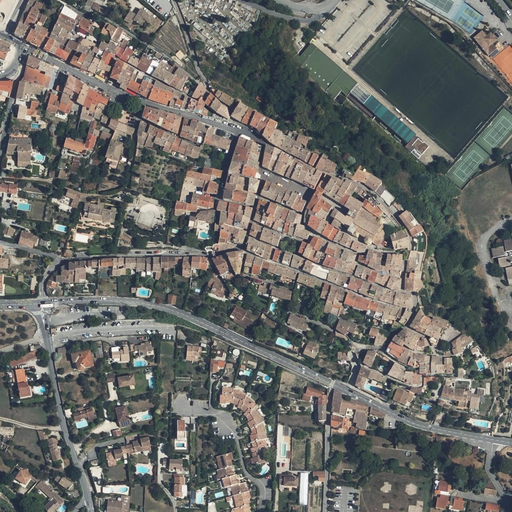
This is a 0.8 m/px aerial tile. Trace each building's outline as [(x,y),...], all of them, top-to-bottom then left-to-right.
[(3,0),(2,2),(2,3),(9,6),(8,8),(15,11),(19,3),(15,1),(14,0),(3,0)] [(31,0),(29,0),(19,22),(24,25),(31,29),(30,30),(39,34),(42,28),(47,17),(38,14),(42,6),(31,0)] [(91,9),(94,3),(87,0),(85,5),(82,9),(89,13),(91,9)] [(141,0),(152,8),(166,19),(173,8),(170,3),(171,0),(141,0)] [(97,12),(101,7),(94,3),(91,9),(97,12)] [(97,12),(104,15),(107,10),(101,7),(97,12)] [(142,14),(144,12),(140,9),(136,15),(129,11),(124,20),(131,24),(133,21),(140,25),(143,19),(145,16),(142,14)] [(80,16),(76,24),(79,26),(81,27),(80,28),(87,32),(93,24),(80,16)] [(64,20),(58,18),(55,26),(71,34),(75,26),(64,20)] [(23,26),(19,23),(13,34),(21,38),(26,27),(23,26)] [(111,39),(116,30),(107,25),(104,26),(100,34),(111,39)] [(54,42),(60,45),(62,46),(66,38),(68,40),(71,34),(55,26),(51,34),(49,39),(54,42)] [(26,27),(21,38),(25,41),(30,30),(26,27)] [(42,28),(39,34),(44,37),(47,31),(42,28)] [(123,31),(117,28),(116,30),(111,39),(108,45),(104,51),(109,54),(114,57),(115,55),(120,59),(127,48),(116,43),(123,31)] [(39,34),(30,30),(25,41),(38,48),(44,37),(39,34)] [(196,36),(187,30),(190,38),(194,40),(196,36)] [(486,36),(492,43),(497,40),(490,32),(486,36)] [(473,38),(477,42),(482,38),(479,34),(473,38)] [(482,38),(477,42),(477,43),(488,56),(497,49),(492,43),(486,36),(482,38)] [(44,37),(38,48),(43,50),(49,39),(44,37)] [(71,51),(72,50),(75,44),(68,40),(66,38),(62,46),(60,45),(54,55),(60,58),(65,61),(71,51)] [(43,50),(49,53),(54,42),(49,39),(43,50)] [(104,52),(104,51),(108,45),(102,42),(98,49),(94,47),(95,45),(86,40),(82,40),(78,45),(75,51),(77,52),(87,56),(94,59),(99,50),(104,52)] [(11,46),(1,41),(0,42),(0,51),(7,55),(11,46)] [(49,53),(54,55),(60,45),(54,42),(49,53)] [(404,124),(396,117),(390,111),(376,99),(371,94),(358,83),(351,77),(349,75),(343,70),(312,43),(309,45),(307,44),(298,54),(292,62),(342,105),(347,99),(372,120),(374,118),(419,158),(421,156),(422,155),(430,146),(424,141),(423,142),(421,140),(410,130),(411,129),(404,124)] [(133,52),(127,47),(127,48),(120,59),(127,63),(130,58),(130,57),(133,52)] [(87,71),(95,75),(101,64),(103,65),(109,54),(104,51),(104,52),(99,50),(94,59),(87,71)] [(179,51),(175,55),(179,60),(183,56),(179,51)] [(75,66),(80,69),(87,56),(77,52),(74,57),(79,60),(75,66)] [(109,68),(114,57),(109,54),(103,65),(101,64),(95,75),(105,80),(109,68)] [(80,69),(87,71),(94,59),(87,56),(80,69)] [(40,62),(36,60),(33,59),(28,57),(26,66),(27,66),(30,67),(31,68),(37,70),(40,62)] [(70,64),(75,66),(79,60),(74,57),(73,57),(70,64)] [(139,62),(130,57),(130,58),(127,63),(134,66),(136,68),(139,62)] [(121,85),(126,72),(122,70),(124,64),(116,60),(110,78),(117,81),(116,82),(120,85),(121,85)] [(157,68),(146,61),(144,65),(143,66),(144,67),(148,69),(145,73),(151,76),(157,68)] [(157,67),(157,68),(162,71),(163,70),(166,65),(160,61),(157,67)] [(44,64),(40,62),(37,70),(31,68),(30,67),(27,66),(24,77),(20,82),(16,99),(25,101),(27,102),(28,102),(29,93),(31,93),(40,95),(41,89),(42,87),(44,88),(48,89),(51,77),(52,73),(53,67),(44,64)] [(172,68),(166,65),(163,70),(168,74),(172,68)] [(173,76),(178,68),(174,65),(172,68),(168,74),(173,76)] [(129,67),(128,67),(126,72),(121,85),(127,88),(130,81),(140,86),(145,76),(129,67)] [(162,71),(157,68),(151,76),(157,79),(161,73),(162,71)] [(178,90),(179,91),(184,83),(188,76),(178,68),(173,76),(174,77),(180,81),(175,89),(178,90)] [(168,74),(163,70),(162,71),(161,73),(157,79),(163,82),(168,74)] [(173,76),(168,74),(163,82),(168,85),(169,86),(174,77),(173,76)] [(62,85),(58,84),(56,91),(62,93),(71,97),(76,81),(69,76),(64,89),(64,90),(61,89),(61,88),(62,85)] [(145,76),(140,86),(137,94),(143,97),(150,79),(145,76)] [(55,78),(51,77),(48,89),(47,92),(51,93),(55,78)] [(169,86),(175,89),(180,81),(174,77),(169,86)] [(150,79),(143,97),(147,99),(148,100),(155,81),(150,79)] [(0,96),(10,98),(13,80),(9,82),(8,82),(0,82),(0,96)] [(62,93),(60,102),(60,103),(72,107),(74,101),(76,102),(83,85),(76,81),(71,97),(62,93)] [(137,94),(140,86),(130,81),(127,88),(137,94)] [(157,82),(155,81),(148,100),(154,101),(166,106),(168,101),(171,90),(167,88),(157,82)] [(74,101),(72,107),(71,110),(77,111),(76,115),(81,116),(83,107),(88,89),(83,85),(76,102),(74,101)] [(198,101),(205,90),(202,88),(198,85),(191,97),(198,101)] [(232,108),(236,102),(227,96),(213,88),(211,90),(220,101),(232,108)] [(107,102),(88,89),(83,107),(89,109),(88,111),(94,114),(95,114),(97,108),(99,103),(106,107),(107,102)] [(198,101),(204,104),(209,94),(205,90),(198,101)] [(174,91),(170,101),(170,102),(175,103),(176,101),(182,103),(180,109),(186,111),(190,100),(174,91)] [(204,104),(209,108),(214,99),(209,94),(204,104)] [(58,97),(51,95),(49,99),(48,105),(46,110),(56,114),(57,109),(57,108),(54,107),(56,101),(57,101),(58,97)] [(215,113),(220,106),(220,105),(214,99),(209,108),(215,113)] [(190,100),(186,111),(193,113),(195,107),(193,107),(195,103),(190,100)] [(27,102),(25,101),(23,114),(26,114),(27,109),(30,110),(31,102),(29,102),(28,102),(27,102)] [(175,103),(170,102),(168,106),(180,109),(182,103),(176,101),(175,103)] [(242,123),(250,110),(247,108),(241,104),(241,103),(240,102),(239,101),(238,101),(237,102),(236,103),(236,104),(236,106),(237,107),(238,108),(232,117),(242,123)] [(36,117),(36,115),(39,103),(31,102),(30,110),(27,109),(26,114),(25,116),(36,117)] [(60,104),(58,110),(69,115),(72,107),(60,103),(60,104)] [(104,111),(106,107),(99,103),(97,108),(104,111)] [(197,104),(195,103),(193,107),(195,107),(193,113),(201,115),(207,116),(208,112),(203,107),(197,104)] [(220,106),(215,113),(228,120),(228,119),(228,118),(226,109),(220,106)] [(89,109),(83,107),(81,116),(80,117),(92,121),(90,125),(90,128),(95,130),(97,122),(93,121),(94,118),(93,118),(94,114),(88,111),(89,109)] [(95,114),(94,114),(93,118),(94,118),(101,121),(100,122),(106,124),(108,117),(103,114),(104,111),(97,108),(95,114)] [(171,132),(175,116),(162,113),(145,108),(141,118),(145,120),(158,126),(170,132),(171,132)] [(257,113),(250,110),(242,123),(242,124),(250,127),(257,113)] [(257,130),(264,117),(257,113),(250,127),(257,130)] [(181,118),(175,116),(171,132),(176,135),(181,118)] [(92,121),(80,117),(80,119),(79,122),(90,125),(92,121)] [(263,137),(271,121),(267,119),(264,117),(257,130),(263,137)] [(109,126),(108,127),(115,132),(115,130),(116,128),(118,124),(111,119),(109,126)] [(189,128),(191,121),(184,119),(182,126),(189,128)] [(193,136),(197,137),(198,131),(195,130),(197,124),(191,121),(189,128),(182,126),(181,131),(187,134),(193,136)] [(277,126),(278,125),(274,123),(271,121),(263,137),(269,143),(275,131),(277,126)] [(137,143),(137,146),(146,147),(151,148),(153,143),(154,142),(155,137),(151,135),(146,133),(149,126),(140,122),(137,136),(137,139),(137,143)] [(115,130),(125,133),(126,127),(118,124),(116,128),(115,130)] [(197,145),(201,146),(203,147),(204,144),(205,137),(214,140),(216,141),(217,137),(212,135),(214,129),(197,124),(195,130),(198,131),(197,137),(198,137),(197,143),(196,143),(197,145)] [(132,136),(133,134),(135,130),(128,127),(126,127),(125,133),(132,136)] [(97,137),(99,132),(95,130),(90,128),(88,134),(96,137),(97,137)] [(154,129),(151,135),(155,137),(161,140),(163,133),(159,131),(154,129)] [(276,147),(282,137),(283,135),(275,131),(269,143),(276,147)] [(102,133),(100,139),(110,143),(111,141),(113,136),(103,132),(102,133)] [(154,142),(153,143),(159,145),(161,146),(164,147),(166,142),(169,135),(163,133),(161,140),(155,137),(154,142)] [(86,149),(87,149),(91,150),(96,137),(88,134),(87,138),(86,141),(85,144),(86,147),(86,149)] [(175,138),(169,135),(166,142),(172,145),(175,138)] [(204,144),(215,147),(216,147),(228,151),(229,146),(223,144),(216,141),(214,140),(205,137),(204,144)] [(282,150),(287,139),(282,137),(276,147),(277,148),(282,150)] [(306,146),(310,139),(306,139),(299,137),(297,141),(306,146)] [(31,140),(8,138),(6,151),(5,155),(18,155),(17,162),(30,162),(31,140)] [(73,141),(66,138),(63,147),(85,154),(87,149),(86,149),(86,147),(85,144),(80,143),(73,141)] [(181,141),(175,138),(172,145),(172,146),(170,150),(173,151),(177,153),(181,141)] [(246,150),(249,142),(239,138),(237,146),(246,150)] [(287,153),(292,141),(287,139),(282,150),(287,153)] [(110,143),(105,157),(106,157),(118,161),(122,144),(115,142),(111,141),(110,143)] [(249,142),(246,150),(248,151),(260,156),(262,146),(257,145),(249,141),(249,142)] [(296,144),(292,141),(287,153),(291,155),(296,144)] [(172,145),(166,142),(164,147),(163,151),(169,153),(170,150),(172,146),(172,145)] [(296,144),(291,155),(296,158),(300,150),(302,147),(296,144)] [(194,147),(188,145),(184,155),(190,157),(194,147)] [(248,151),(246,150),(237,146),(231,163),(239,165),(237,175),(242,176),(244,167),(257,171),(259,164),(258,164),(246,159),(248,151)] [(266,154),(273,158),(275,150),(267,146),(266,153),(266,154)] [(200,149),(194,147),(190,157),(193,158),(197,159),(200,150),(200,149)] [(270,168),(275,170),(276,168),(282,154),(275,150),(273,158),(270,168)] [(260,156),(248,151),(246,159),(258,164),(260,158),(260,156)] [(304,151),(300,159),(300,160),(305,162),(310,153),(304,151)] [(310,153),(305,162),(308,164),(309,165),(314,155),(310,153)] [(264,165),(270,168),(273,158),(266,154),(264,165)] [(276,168),(275,170),(287,175),(290,168),(291,168),(295,160),(282,154),(276,168)] [(63,171),(67,156),(62,155),(58,169),(63,171)] [(314,155),(309,165),(313,167),(319,157),(314,155)] [(328,158),(324,155),(321,159),(326,162),(322,170),(323,171),(334,174),(337,167),(327,161),(328,158)] [(75,156),(70,173),(79,176),(84,158),(75,156)] [(115,170),(118,161),(106,157),(105,163),(109,164),(108,168),(115,170)] [(84,158),(79,176),(84,179),(90,160),(84,158)] [(326,162),(321,159),(321,160),(316,168),(322,170),(326,162)] [(292,178),(299,163),(295,160),(291,168),(290,168),(287,175),(292,178)] [(239,165),(231,163),(228,173),(237,175),(239,165)] [(298,180),(304,165),(300,163),(299,163),(292,178),(298,180)] [(310,176),(313,170),(304,165),(298,180),(304,182),(308,175),(310,176)] [(244,167),(242,176),(255,179),(257,171),(244,167)] [(204,168),(203,174),(202,174),(212,177),(220,179),(222,172),(204,168)] [(304,182),(315,188),(322,175),(313,170),(310,176),(308,175),(304,182)] [(60,171),(58,179),(65,180),(67,172),(64,171),(60,171)] [(203,174),(191,171),(188,171),(186,177),(194,179),(193,185),(195,186),(204,188),(205,181),(210,182),(210,183),(212,177),(202,174),(203,174)] [(359,173),(357,172),(353,179),(352,181),(358,183),(358,182),(365,185),(369,178),(370,177),(359,173)] [(227,184),(233,185),(236,177),(229,175),(227,184)] [(326,175),(322,182),(328,186),(332,178),(326,175)] [(194,179),(186,177),(185,177),(182,190),(190,191),(189,192),(194,193),(195,186),(193,185),(194,179)] [(323,194),(329,197),(339,180),(333,177),(332,178),(328,186),(323,194)] [(239,178),(237,186),(236,191),(242,192),(242,187),(248,187),(247,193),(248,193),(250,180),(239,178)] [(365,185),(373,191),(375,193),(380,187),(369,178),(365,185)] [(260,182),(250,180),(248,193),(256,194),(260,182)] [(329,197),(334,201),(346,182),(346,181),(339,180),(329,197)] [(217,195),(219,186),(210,183),(210,182),(207,193),(217,195)] [(314,191),(315,188),(304,182),(302,185),(314,191)] [(322,195),(323,194),(328,186),(322,182),(317,191),(317,192),(322,195)] [(352,184),(346,182),(334,201),(339,204),(344,196),(352,184)] [(236,191),(237,186),(233,185),(227,184),(225,192),(234,193),(236,191)] [(352,184),(344,196),(350,199),(350,198),(355,192),(358,187),(352,184)] [(9,186),(0,185),(0,192),(8,193),(8,194),(16,195),(17,186),(9,185),(9,186)] [(266,198),(271,200),(276,189),(271,187),(268,193),(266,198)] [(380,187),(375,193),(380,198),(386,191),(380,187)] [(271,200),(276,203),(281,192),(276,189),(271,200)] [(79,201),(81,195),(76,193),(68,190),(66,196),(62,195),(59,202),(77,208),(79,201)] [(186,196),(185,203),(188,204),(191,205),(193,194),(194,193),(189,192),(190,191),(182,190),(182,191),(181,195),(186,196)] [(362,190),(359,195),(366,201),(375,209),(376,208),(378,206),(370,196),(362,190)] [(234,194),(234,193),(225,192),(223,200),(233,202),(246,205),(248,195),(240,194),(234,194)] [(281,192),(276,203),(280,204),(281,205),(286,194),(281,192)] [(213,208),(214,201),(210,200),(211,198),(193,194),(191,205),(198,206),(206,208),(209,208),(213,208)] [(286,194),(281,205),(286,207),(291,196),(286,194)] [(248,195),(246,205),(253,207),(256,196),(248,195)] [(291,196),(286,207),(291,209),(297,199),(291,196)] [(314,196),(310,203),(322,210),(328,214),(333,208),(326,203),(320,199),(314,196)] [(344,207),(350,199),(344,196),(339,204),(344,207)] [(356,216),(362,207),(363,206),(350,198),(350,199),(344,207),(350,211),(350,212),(356,216)] [(297,199),(291,209),(296,212),(301,213),(306,203),(301,201),(297,199)] [(266,208),(268,203),(260,200),(259,204),(258,205),(265,208),(266,208)] [(219,206),(217,211),(221,212),(228,213),(230,204),(217,201),(216,203),(217,204),(219,204),(219,206)] [(366,201),(363,206),(362,207),(372,214),(375,209),(366,201)] [(177,202),(175,210),(187,211),(188,204),(185,203),(180,202),(177,202)] [(306,210),(307,210),(318,215),(322,210),(310,203),(310,205),(309,204),(306,210)] [(105,220),(108,210),(103,209),(97,208),(98,206),(89,204),(89,207),(84,206),(83,210),(85,211),(89,211),(88,215),(88,217),(104,220),(105,220)] [(188,204),(187,211),(197,212),(198,206),(191,205),(188,204)] [(273,218),(274,218),(278,207),(272,205),(271,204),(266,215),(269,216),(273,218)] [(381,204),(378,206),(387,216),(388,217),(389,218),(392,215),(381,204)] [(233,205),(232,214),(236,215),(238,215),(240,206),(233,205)] [(262,213),(263,213),(265,208),(258,205),(257,210),(257,211),(262,213)] [(350,212),(347,216),(354,221),(349,230),(347,233),(357,239),(359,235),(365,239),(364,241),(365,244),(368,246),(371,245),(372,243),(378,247),(384,237),(384,236),(384,234),(384,233),(383,232),(381,231),(382,230),(383,229),(383,228),(384,227),(383,226),(382,225),(384,223),(384,220),(381,218),(378,219),(372,214),(362,207),(356,216),(350,212)] [(111,211),(108,210),(105,220),(114,222),(115,214),(116,209),(111,208),(111,211)] [(246,208),(244,217),(250,219),(253,210),(246,208)] [(375,209),(372,214),(378,219),(382,214),(375,209)] [(286,222),(289,212),(285,210),(284,210),(281,219),(281,220),(286,221),(286,222)] [(322,221),(323,219),(318,215),(307,210),(305,214),(304,223),(308,226),(311,217),(322,221)] [(324,220),(328,214),(322,210),(318,215),(323,219),(324,220)] [(331,217),(335,220),(339,213),(335,210),(331,217)] [(198,215),(196,218),(190,217),(188,227),(194,228),(196,221),(198,221),(199,219),(207,220),(207,222),(214,223),(215,211),(209,211),(200,212),(200,213),(198,215)] [(255,221),(261,224),(264,214),(263,213),(262,213),(257,211),(257,212),(255,221)] [(228,213),(221,212),(220,225),(215,224),(215,231),(220,232),(221,227),(225,228),(225,227),(226,224),(228,225),(229,213),(228,213)] [(294,225),(297,214),(289,212),(286,222),(287,222),(291,224),(293,224),(294,225)] [(403,222),(410,218),(406,212),(399,217),(402,222),(403,222)] [(232,214),(229,213),(228,225),(234,226),(236,215),(232,214)] [(236,215),(234,226),(247,229),(249,225),(242,223),(243,217),(238,215),(236,215)] [(272,229),(277,220),(274,218),(273,218),(269,216),(266,226),(272,228),(272,229)] [(242,223),(249,225),(250,220),(250,219),(244,217),(243,217),(242,223)] [(322,221),(311,217),(308,226),(317,233),(322,221)] [(410,232),(418,227),(410,218),(403,222),(410,232)] [(277,231),(281,221),(277,220),(272,229),(277,231)] [(277,231),(283,233),(287,222),(286,222),(286,221),(281,220),(281,221),(277,231)] [(340,227),(341,224),(340,223),(335,220),(331,225),(341,231),(343,228),(340,227)] [(328,224),(322,221),(317,233),(322,236),(327,225),(328,224)] [(262,234),(264,229),(260,227),(253,224),(251,230),(262,234)] [(294,236),(296,229),(297,226),(294,225),(293,224),(291,224),(288,235),(294,236)] [(332,228),(327,225),(322,236),(325,238),(328,239),(334,229),(332,228)] [(424,233),(420,226),(418,227),(410,232),(413,238),(424,233)] [(229,228),(228,234),(229,234),(234,235),(245,238),(246,232),(236,229),(229,228)] [(301,238),(303,231),(296,229),(294,236),(296,237),(301,238)] [(339,232),(334,229),(328,239),(333,242),(339,232)] [(250,235),(260,241),(262,235),(262,234),(251,230),(250,235)] [(307,240),(310,233),(304,230),(303,231),(301,238),(307,240)] [(272,245),(275,234),(270,231),(268,237),(262,235),(260,241),(272,245)] [(401,232),(390,237),(394,251),(399,250),(399,252),(406,251),(405,256),(404,261),(405,261),(405,256),(408,250),(409,242),(404,231),(401,232)] [(220,240),(219,244),(225,243),(226,240),(228,241),(229,234),(228,234),(220,232),(220,240)] [(341,233),(339,232),(333,242),(339,244),(340,245),(344,235),(341,233)] [(511,232),(511,233),(511,236),(511,239),(504,241),(505,247),(503,247),(492,249),(493,257),(497,257),(499,265),(500,271),(506,270),(508,284),(511,283),(511,232)] [(281,236),(275,234),(272,245),(278,247),(281,236)] [(27,247),(38,250),(41,238),(31,235),(30,240),(20,238),(20,239),(18,245),(27,247)] [(245,238),(234,235),(232,242),(242,245),(245,238)] [(342,245),(346,247),(349,240),(350,238),(347,236),(344,235),(340,245),(342,245)] [(309,246),(308,245),(303,255),(302,257),(308,259),(313,249),(317,252),(318,253),(323,241),(318,239),(314,237),(310,246),(309,246)] [(259,248),(260,244),(253,239),(251,239),(249,238),(247,244),(259,248)] [(325,242),(323,241),(318,253),(317,252),(313,262),(315,262),(318,264),(322,254),(325,255),(329,244),(325,242)] [(367,248),(354,242),(351,249),(357,252),(365,253),(367,248)] [(213,247),(212,248),(213,249),(214,250),(216,251),(217,252),(224,251),(226,251),(227,250),(227,248),(228,244),(228,243),(225,243),(219,244),(218,244),(215,244),(214,245),(213,246),(213,247)] [(303,243),(298,254),(303,255),(308,245),(303,243)] [(256,256),(259,248),(247,244),(246,246),(248,247),(247,251),(256,256)] [(266,246),(260,244),(259,248),(256,256),(262,258),(266,246)] [(331,245),(329,244),(325,255),(327,255),(334,258),(337,248),(335,247),(331,245)] [(271,248),(266,246),(262,258),(268,260),(271,248)] [(276,250),(271,248),(268,260),(273,262),(276,250)] [(339,249),(337,248),(334,258),(338,259),(341,260),(344,251),(343,251),(339,249)] [(308,259),(313,262),(317,252),(313,249),(308,259)] [(73,252),(65,250),(63,256),(71,258),(73,252)] [(350,254),(344,251),(341,260),(344,261),(347,262),(350,254)] [(369,251),(368,254),(376,255),(376,259),(381,260),(382,254),(377,253),(369,251)] [(236,264),(242,264),(242,262),(244,252),(236,253),(236,264)] [(285,253),(280,252),(277,263),(282,265),(285,253)] [(410,252),(408,261),(406,274),(414,275),(415,273),(416,259),(416,252),(410,252)] [(240,275),(242,264),(236,264),(236,253),(226,255),(233,269),(235,275),(240,275)] [(292,255),(285,253),(282,265),(289,267),(292,255)] [(322,254),(318,264),(323,266),(327,255),(325,255),(322,254)] [(356,256),(350,254),(347,262),(349,263),(353,264),(356,256)] [(367,267),(373,269),(375,266),(376,259),(376,255),(368,254),(367,257),(366,260),(369,261),(368,266),(367,267)] [(216,257),(213,258),(211,258),(221,276),(233,269),(226,255),(221,257),(220,256),(216,257)] [(327,255),(323,266),(324,266),(331,269),(334,270),(338,259),(334,258),(327,255)] [(291,267),(298,270),(302,260),(294,256),(291,267)] [(358,262),(365,265),(366,260),(367,257),(360,256),(358,262)] [(402,256),(392,256),(391,267),(401,269),(402,256)] [(192,257),(184,257),(183,263),(182,267),(183,267),(183,277),(191,277),(192,268),(192,257)] [(201,257),(192,257),(192,268),(199,269),(201,257)] [(204,257),(201,257),(199,269),(206,271),(207,267),(213,270),(214,267),(209,259),(204,257)] [(123,258),(113,259),(112,270),(112,276),(120,276),(121,269),(118,269),(118,266),(123,266),(123,258)] [(137,258),(126,258),(125,268),(136,269),(137,258)] [(150,258),(137,258),(136,269),(146,270),(146,272),(156,272),(155,280),(160,281),(160,280),(161,275),(161,269),(161,258),(150,258)] [(168,258),(161,258),(161,269),(169,268),(169,260),(168,260),(168,258)] [(253,266),(252,275),(259,276),(261,268),(262,267),(269,269),(270,264),(263,262),(256,258),(253,266)] [(113,259),(98,260),(98,266),(98,267),(110,267),(110,270),(112,270),(113,259)] [(338,259),(334,270),(341,272),(344,261),(341,260),(338,259)] [(381,262),(381,260),(376,259),(375,266),(373,269),(374,270),(375,270),(377,267),(380,267),(381,262)] [(298,270),(303,271),(305,267),(307,262),(302,260),(298,270)] [(75,271),(74,283),(75,283),(85,283),(85,266),(85,262),(69,263),(69,264),(69,271),(75,271)] [(307,268),(306,273),(311,275),(313,269),(311,268),(313,264),(307,262),(305,267),(307,268)] [(245,263),(245,265),(243,273),(252,275),(253,266),(249,264),(245,263)] [(349,263),(345,273),(353,276),(356,265),(353,264),(349,263)] [(69,283),(74,283),(75,271),(69,271),(69,264),(61,268),(62,269),(61,270),(61,276),(61,283),(65,283),(69,283)] [(268,270),(268,272),(274,274),(275,274),(277,267),(270,264),(269,269),(268,270)] [(313,269),(311,275),(321,279),(323,275),(329,277),(330,272),(322,270),(320,267),(313,264),(311,268),(313,269)] [(355,276),(362,279),(365,269),(358,266),(355,276)] [(281,276),(282,276),(284,269),(277,267),(275,274),(281,276)] [(401,269),(391,267),(391,268),(390,275),(394,275),(395,271),(401,272),(401,269)] [(282,276),(295,280),(297,273),(284,269),(282,276)] [(365,269),(362,279),(368,281),(369,277),(370,277),(372,272),(366,269),(365,269)] [(329,277),(328,281),(328,282),(341,287),(345,277),(330,272),(329,277)] [(369,277),(368,281),(375,283),(378,274),(372,272),(370,277),(369,277)] [(414,275),(406,274),(405,279),(421,281),(421,277),(422,274),(415,273),(414,275)] [(47,285),(55,288),(56,283),(56,276),(54,274),(49,281),(47,285)] [(314,286),(316,281),(299,274),(297,282),(313,288),(314,286)] [(378,274),(375,283),(380,285),(384,276),(378,274)] [(222,288),(224,284),(219,282),(220,279),(211,276),(209,282),(214,284),(212,288),(211,293),(219,296),(219,297),(223,299),(225,294),(222,288)] [(384,276),(380,285),(387,288),(390,278),(384,276)] [(345,277),(341,287),(347,289),(351,279),(345,277)] [(390,278),(387,288),(392,290),(396,279),(390,278)] [(396,279),(392,290),(400,291),(401,280),(396,279)] [(421,281),(405,279),(405,291),(418,293),(419,293),(420,291),(421,290),(422,290),(422,288),(423,287),(423,285),(422,283),(421,281)] [(363,283),(353,280),(349,290),(359,294),(363,283)] [(325,284),(316,281),(314,286),(317,287),(323,289),(325,284)] [(273,286),(264,283),(263,287),(260,286),(258,291),(271,295),(272,295),(273,286)] [(368,285),(363,283),(359,294),(364,296),(368,285)] [(331,287),(325,284),(323,289),(322,291),(329,294),(331,287)] [(272,295),(290,301),(292,293),(279,289),(279,288),(273,286),(272,295)] [(372,286),(368,297),(374,300),(378,289),(372,286)] [(338,289),(331,287),(329,294),(322,291),(320,299),(327,301),(324,313),(331,315),(333,308),(338,289)] [(346,292),(338,289),(333,308),(331,315),(338,317),(339,315),(341,306),(346,292)] [(385,291),(378,289),(374,300),(381,302),(385,291)] [(391,293),(385,291),(381,302),(382,302),(388,304),(391,293)] [(348,293),(344,305),(353,307),(356,296),(348,293)] [(402,295),(396,294),(393,306),(394,306),(400,307),(401,297),(402,295)] [(168,303),(175,305),(176,296),(169,295),(168,303)] [(356,296),(353,307),(367,312),(370,302),(356,296)] [(406,298),(401,297),(400,307),(400,308),(412,310),(412,302),(412,297),(406,296),(406,298)] [(370,302),(367,312),(366,316),(374,319),(379,305),(370,302)] [(379,305),(374,319),(372,323),(376,325),(377,320),(381,322),(386,307),(379,305)] [(246,311),(236,306),(231,314),(241,320),(246,311)] [(381,322),(388,324),(393,309),(386,307),(381,322)] [(388,324),(392,325),(400,311),(393,309),(388,324)] [(421,309),(419,313),(415,319),(414,320),(420,324),(425,316),(421,309)] [(399,328),(402,326),(399,324),(405,312),(400,311),(392,325),(390,331),(392,332),(398,328),(399,328)] [(399,324),(402,326),(404,326),(408,321),(412,313),(405,312),(399,324)] [(295,315),(291,313),(288,323),(291,325),(290,326),(306,332),(309,322),(306,320),(295,316),(295,315)] [(417,332),(424,335),(427,330),(431,321),(432,321),(425,316),(420,324),(414,320),(412,324),(419,327),(416,331),(417,332)] [(432,321),(431,321),(432,325),(443,329),(445,330),(448,323),(444,321),(437,319),(435,319),(433,318),(432,321)] [(338,326),(348,331),(350,323),(340,320),(338,326)] [(427,330),(424,335),(425,335),(431,337),(429,341),(432,347),(434,347),(436,347),(438,341),(441,335),(433,331),(432,325),(431,321),(427,330)] [(350,323),(348,331),(354,334),(356,330),(357,325),(351,324),(350,323)] [(433,331),(441,335),(443,329),(432,325),(433,331)] [(336,330),(345,335),(346,333),(348,331),(338,326),(337,328),(336,330)] [(379,330),(371,329),(369,335),(377,338),(377,335),(379,330)] [(336,330),(334,336),(343,339),(345,335),(336,330)] [(389,335),(379,330),(377,335),(387,339),(387,338),(389,335)] [(403,347),(404,345),(405,343),(403,342),(397,336),(402,331),(401,330),(396,336),(392,341),(398,345),(403,347)] [(397,336),(403,342),(410,331),(408,330),(407,330),(404,330),(403,331),(402,331),(397,336)] [(404,345),(409,348),(412,342),(416,335),(410,331),(403,342),(405,343),(404,345)] [(377,335),(377,338),(374,345),(381,346),(387,339),(377,335)] [(409,348),(415,352),(416,346),(419,347),(422,347),(427,347),(429,346),(426,339),(422,339),(422,342),(419,340),(420,338),(416,335),(412,342),(409,348)] [(468,339),(463,335),(458,339),(452,344),(454,349),(452,350),(453,351),(447,353),(447,356),(454,356),(455,356),(455,355),(462,353),(461,349),(469,346),(472,341),(471,340),(469,338),(468,339)] [(102,348),(101,341),(86,343),(86,347),(94,346),(95,350),(102,348)] [(398,345),(392,341),(388,347),(392,349),(398,352),(401,355),(402,353),(403,354),(406,349),(403,347),(398,345)] [(130,345),(131,352),(138,351),(138,356),(147,355),(147,352),(151,352),(151,342),(145,343),(145,346),(134,347),(134,344),(130,345)] [(304,343),(302,347),(303,350),(305,351),(303,354),(315,359),(318,349),(316,348),(317,345),(309,342),(308,344),(304,343)] [(199,347),(192,346),(192,348),(187,348),(186,355),(194,356),(198,357),(199,347)] [(129,361),(128,352),(128,347),(123,347),(123,352),(111,353),(112,359),(120,359),(121,361),(129,361)] [(96,358),(103,358),(102,348),(95,350),(96,358)] [(392,349),(388,355),(394,359),(398,352),(392,349)] [(406,349),(403,354),(402,353),(401,355),(398,361),(403,363),(407,356),(408,357),(410,352),(406,349)] [(40,355),(38,350),(30,353),(9,361),(11,366),(40,355)] [(71,355),(73,363),(76,362),(77,369),(79,371),(83,370),(84,368),(92,366),(89,351),(71,355)] [(342,353),(338,351),(337,360),(350,361),(348,357),(348,352),(347,353),(342,353)] [(378,356),(379,353),(376,351),(368,351),(363,363),(371,367),(371,368),(376,354),(378,356)] [(415,354),(410,352),(408,357),(407,356),(403,363),(408,365),(414,368),(419,368),(419,365),(419,355),(415,354)] [(420,355),(419,355),(419,365),(426,364),(430,363),(430,357),(420,355)] [(442,359),(432,357),(431,363),(431,374),(437,374),(437,366),(442,366),(442,359)] [(211,360),(210,373),(215,373),(216,372),(217,372),(217,366),(226,367),(227,363),(211,360)] [(388,375),(397,379),(400,369),(401,367),(395,363),(388,375)] [(419,365),(419,368),(419,371),(415,370),(415,373),(420,374),(421,374),(426,374),(426,364),(419,365)] [(444,366),(442,366),(437,366),(437,374),(440,374),(446,374),(447,366),(444,366)] [(367,392),(378,398),(381,391),(370,386),(372,379),(384,384),(387,378),(361,367),(359,374),(357,380),(365,384),(362,390),(367,392)] [(13,384),(14,386),(18,385),(17,384),(26,383),(23,369),(15,371),(17,383),(13,384)] [(404,382),(406,372),(400,369),(397,379),(404,382)] [(411,384),(413,373),(406,372),(404,382),(411,384)] [(415,373),(413,373),(411,384),(420,385),(420,374),(415,373)] [(106,376),(107,383),(118,381),(118,378),(115,378),(115,375),(106,376)] [(118,378),(118,381),(119,387),(134,384),(133,375),(118,378)] [(355,386),(362,390),(365,384),(357,380),(355,386)] [(26,386),(26,383),(17,384),(18,385),(20,397),(30,396),(28,386),(26,386)] [(448,386),(444,385),(441,397),(454,400),(459,401),(458,407),(465,408),(466,402),(470,403),(470,402),(471,397),(467,396),(463,395),(460,394),(458,394),(454,393),(454,389),(454,387),(453,387),(453,386),(451,385),(450,388),(448,387),(448,386)] [(326,406),(328,396),(321,396),(322,391),(307,387),(306,393),(318,397),(318,406),(326,406)] [(233,388),(222,388),(222,395),(220,395),(220,404),(226,404),(226,403),(232,403),(238,406),(237,408),(241,409),(245,413),(243,415),(247,418),(249,422),(247,423),(251,429),(252,435),(249,436),(253,448),(250,449),(252,458),(250,459),(252,466),(267,462),(266,455),(265,449),(267,449),(265,439),(267,439),(265,432),(266,432),(265,426),(264,426),(263,422),(264,421),(261,415),(259,410),(258,410),(256,406),(257,405),(250,398),(249,399),(246,396),(246,394),(238,390),(237,391),(233,389),(233,388)] [(408,399),(410,393),(398,388),(393,400),(405,405),(408,399)] [(342,393),(334,389),(331,413),(332,413),(339,414),(342,399),(342,398),(342,393)] [(471,397),(479,399),(480,397),(484,397),(484,391),(480,390),(479,393),(477,393),(477,395),(471,394),(471,393),(468,393),(467,396),(471,397)] [(342,399),(339,414),(345,416),(346,408),(356,410),(367,412),(368,406),(358,401),(344,398),(342,398),(342,399)] [(130,425),(126,406),(115,408),(120,427),(130,425)] [(74,410),(75,413),(79,412),(81,419),(88,417),(88,420),(96,418),(94,414),(93,414),(91,409),(82,411),(81,409),(79,409),(79,408),(74,410)] [(368,413),(367,412),(356,410),(354,418),(353,422),(357,423),(356,427),(359,428),(365,430),(366,430),(368,413)] [(75,413),(72,414),(74,421),(81,419),(79,412),(75,413)] [(347,420),(332,416),(331,427),(338,428),(338,426),(346,428),(347,420)] [(184,421),(176,420),(175,438),(183,438),(184,421)] [(293,428),(277,423),(277,427),(275,461),(291,462),(293,428)] [(0,434),(13,435),(13,429),(0,427),(0,434)] [(52,453),(50,453),(53,462),(61,460),(56,444),(57,443),(55,437),(47,440),(49,446),(48,446),(50,451),(51,450),(52,453)] [(132,445),(127,446),(128,453),(134,451),(134,453),(142,451),(142,448),(147,447),(147,446),(150,446),(148,438),(140,439),(140,440),(132,442),(132,445)] [(128,453),(127,446),(121,447),(121,449),(113,451),(114,452),(106,454),(108,467),(116,465),(115,459),(123,457),(122,454),(128,453)] [(233,460),(231,453),(216,457),(218,464),(217,464),(219,470),(216,470),(219,480),(222,479),(224,488),(230,487),(233,496),(235,503),(236,508),(234,509),(234,511),(249,511),(249,509),(251,508),(248,499),(251,498),(248,488),(245,489),(244,483),(240,484),(239,480),(237,481),(234,472),(232,472),(230,466),(233,466),(231,460),(233,460)] [(176,467),(176,470),(175,472),(181,472),(182,461),(170,460),(169,465),(172,465),(172,467),(176,467)] [(16,463),(15,465),(16,467),(20,470),(29,475),(31,472),(16,463)] [(31,477),(20,470),(13,478),(24,486),(31,477)] [(324,481),(325,472),(313,472),(313,481),(324,481)] [(44,481),(32,473),(30,476),(31,477),(39,483),(41,485),(40,487),(51,497),(52,499),(53,498),(60,505),(64,501),(47,485),(52,481),(52,480),(47,477),(44,481)] [(300,473),(299,505),(306,506),(308,473),(300,473)] [(58,474),(54,481),(58,483),(63,477),(58,474)] [(285,475),(279,475),(279,484),(284,484),(284,486),(297,486),(297,478),(290,478),(285,478),(285,475)] [(72,484),(63,477),(58,483),(68,490),(69,490),(70,490),(70,491),(71,491),(72,490),(73,489),(73,488),(73,487),(73,486),(72,485),(72,484)] [(184,485),(184,477),(175,477),(174,497),(181,497),(182,485),(184,485)] [(447,507),(449,493),(447,493),(448,489),(450,489),(451,485),(449,485),(449,482),(440,481),(438,494),(440,495),(440,498),(438,498),(436,508),(445,510),(446,506),(447,507)] [(322,511),(324,485),(309,484),(307,511),(322,511)] [(454,500),(454,497),(451,497),(449,506),(453,507),(453,509),(462,511),(464,501),(462,501),(462,499),(458,498),(458,500),(454,500)] [(60,505),(53,498),(52,499),(50,501),(43,508),(47,511),(55,511),(54,511),(60,505)] [(128,511),(129,507),(125,507),(125,508),(122,508),(122,502),(108,500),(106,511),(128,511)] [(498,511),(500,505),(486,503),(485,510),(491,511),(490,511),(498,511)]
